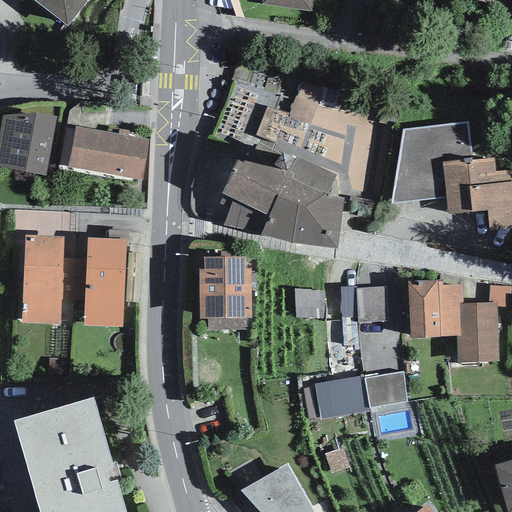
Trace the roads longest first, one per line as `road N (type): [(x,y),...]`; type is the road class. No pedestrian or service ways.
road 1 (tertiary): [(176,22),(161,358),(192,511)]
road 2 (unknown): [(187,493),(146,485),(104,392),(90,386),(4,405),(22,511)]
road 3 (residential): [(511,276),(335,255)]
road 4 (residential): [(176,22),(352,41)]
road 5 (residential): [(24,85),(103,81),(121,59),(135,0)]
road 6 (residential): [(352,41),(511,63)]
